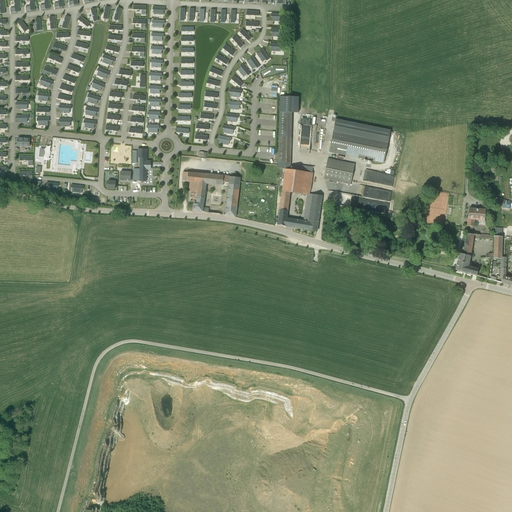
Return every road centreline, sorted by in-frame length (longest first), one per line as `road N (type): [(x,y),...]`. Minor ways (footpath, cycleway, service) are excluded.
road 1 (tertiary): [(472,282),(225,218),(81,208),(0,190)]
road 2 (unclassified): [(410,399),(296,368),(121,342),(96,362),(57,511)]
road 3 (tertiary): [(410,399),(472,282)]
